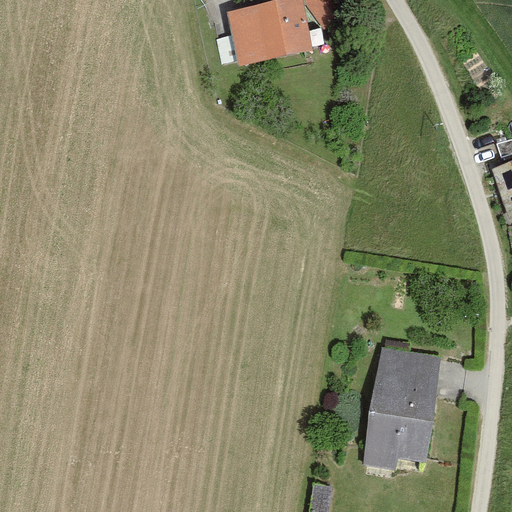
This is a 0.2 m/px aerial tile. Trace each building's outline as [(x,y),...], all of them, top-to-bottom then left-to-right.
[(306,0),(264,0),(232,7),(244,62),(319,47),(306,0)] [(335,0),(309,0),(324,24),(343,12),(335,0)] [(511,138),(500,140),(503,157),(511,155),(511,138)] [(511,163),(486,172),(503,223),(511,220),(511,163)] [(450,352),(386,342),(367,461),(402,466),(404,453),(434,457),(450,352)] [(314,481),(308,511),(330,511),(335,485),(314,481)]
